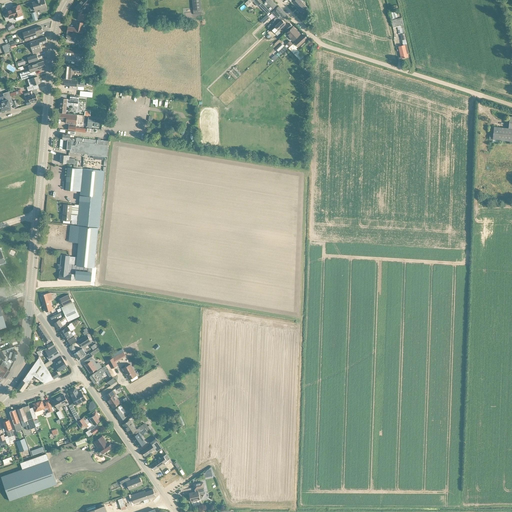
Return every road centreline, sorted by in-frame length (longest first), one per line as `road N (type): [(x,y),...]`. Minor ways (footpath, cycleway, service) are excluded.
road 1 (unclassified): [(511,104),(333,49),(278,0)]
road 2 (secondary): [(28,305),(47,104)]
road 3 (residential): [(174,511),(80,375)]
